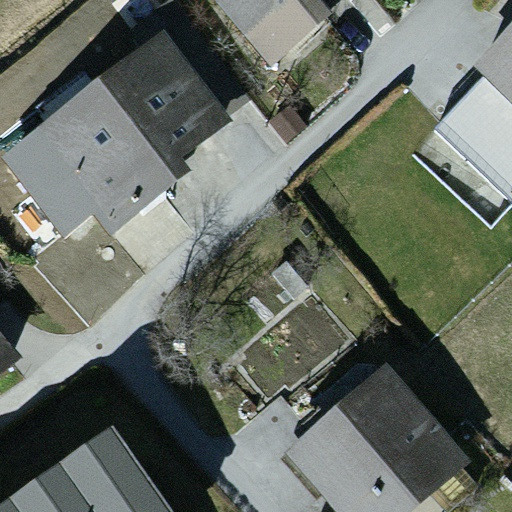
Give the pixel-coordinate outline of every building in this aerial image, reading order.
[(198,0),(279,75),(332,19),(312,0),(198,0)] [(166,24),(29,127),(113,239),(251,136),(166,24)] [(511,25),(479,62),(511,90),(511,25)] [(0,380),(29,352),(0,321),(0,380)] [(410,511),(465,462),(376,365),(278,455),(329,511),(410,511)] [(0,511),(182,511),(120,423),(0,506),(0,511)]
